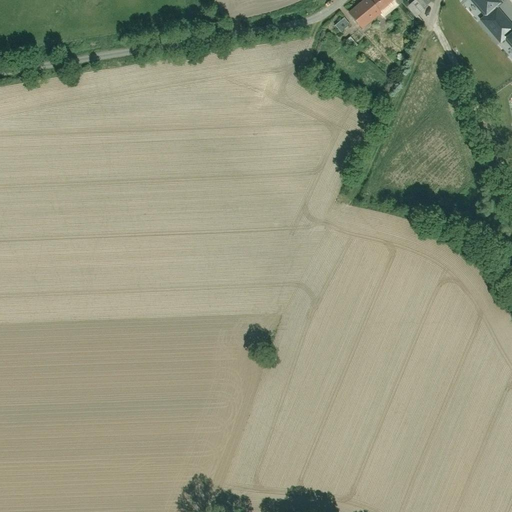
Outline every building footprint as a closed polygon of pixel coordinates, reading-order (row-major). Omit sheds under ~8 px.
[(390,0),(366,0),(364,1),(364,2),(347,14),(358,30),(378,15),(376,11),(391,1),(390,0)] [(423,0),(416,0),(404,9),(411,18),(428,6),(423,0)] [(508,0),(481,0),(493,15),(502,8),(510,1),(508,0)] [(511,19),(502,8),(493,15),(487,20),(506,42),(511,37),(511,19)] [(345,13),(331,21),(336,30),(340,27),(338,23),(347,18),(345,13)] [(356,48),(349,41),(344,45),(351,52),(356,48)]
